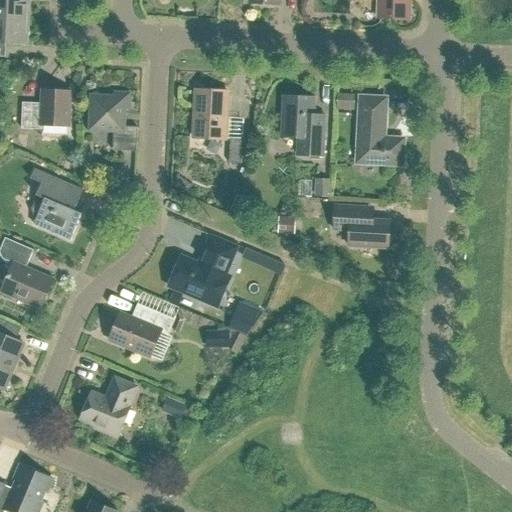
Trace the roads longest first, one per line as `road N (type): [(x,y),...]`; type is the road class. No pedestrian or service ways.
road 1 (unclassified): [(511,482),(445,429),(430,396),(441,52)]
road 2 (residential): [(27,435),(84,301),(147,239),(159,37)]
road 3 (residential): [(159,37),(441,52)]
road 4 (residential): [(160,495),(27,435)]
